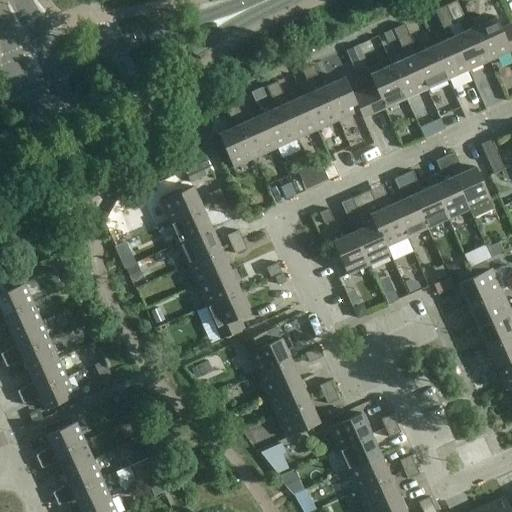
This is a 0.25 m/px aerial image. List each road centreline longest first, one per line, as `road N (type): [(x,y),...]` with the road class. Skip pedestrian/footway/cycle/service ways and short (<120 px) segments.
road 1 (residential): [(511,111),(276,218),(342,369),(381,352)]
road 2 (secondary): [(60,117),(130,85),(269,0)]
road 3 (residential): [(381,352),(443,490),(511,459)]
road 4 (secondary): [(267,0),(54,74)]
